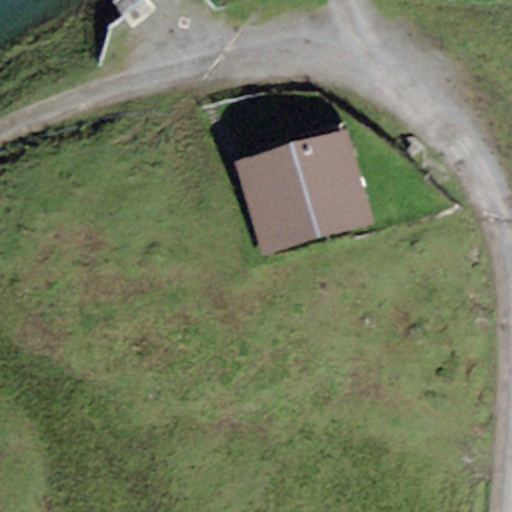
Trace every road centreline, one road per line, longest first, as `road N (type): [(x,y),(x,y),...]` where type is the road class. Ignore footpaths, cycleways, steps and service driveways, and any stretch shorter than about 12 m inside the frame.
road 1 (track): [(511,305),(496,220),(459,150),(414,100),(366,71),(293,56),(199,66),(114,85),(0,135)]
road 2 (track): [(504,511),(511,357)]
